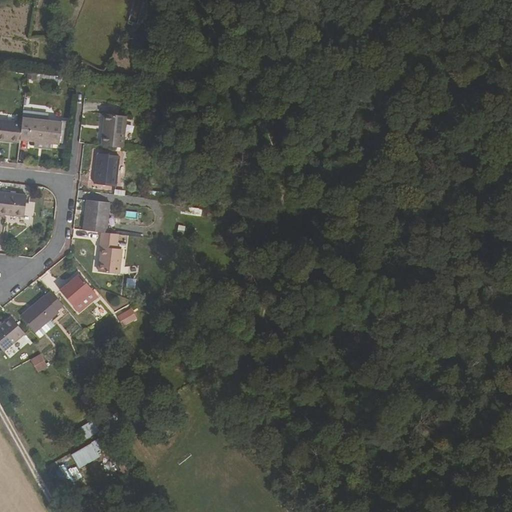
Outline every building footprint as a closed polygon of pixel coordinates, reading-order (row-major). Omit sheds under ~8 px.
[(54,143),(59,143),(62,123),(46,121),(47,114),(24,111),(22,122),(20,138),(35,140),(54,143)] [(101,146),(123,148),(126,117),(105,114),(101,146)] [(0,119),(0,139),(20,142),(20,138),(22,122),(0,119)] [(34,147),(53,149),(54,143),(35,140),(34,147)] [(95,184),(116,187),(119,157),(98,154),(95,184)] [(148,199),(156,200),(156,192),(149,191),(148,199)] [(0,213),(25,217),(27,195),(0,192),(0,193),(0,213)] [(88,213),(87,216),(85,216),(84,230),(102,233),(107,233),(110,203),(88,201),(86,212),(88,213)] [(101,241),(118,242),(119,235),(107,233),(102,233),(101,241)] [(100,247),(102,247),(117,249),(118,242),(101,241),(100,247)] [(99,272),(119,274),(122,250),(117,249),(102,247),(99,272)] [(79,274),(60,291),(74,308),(80,303),(84,308),(100,294),(95,289),(93,291),(79,274)] [(126,278),(125,287),(134,288),(135,279),(126,278)] [(52,292),(46,298),(45,297),(21,317),(35,333),(59,313),(58,312),(64,307),(52,292)] [(79,312),(84,308),(80,303),(74,308),(79,312)] [(115,311),(118,325),(134,321),(131,307),(115,311)] [(1,323),(0,324),(0,347),(2,350),(23,333),(9,316),(1,323)] [(37,373),(47,366),(40,353),(29,359),(37,373)] [(91,420),(79,427),(85,437),(97,431),(91,420)]
